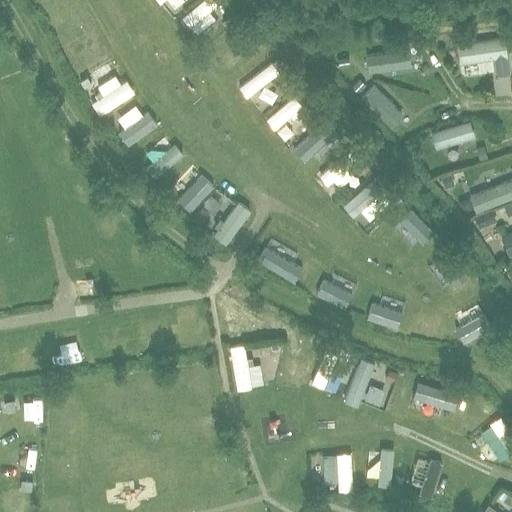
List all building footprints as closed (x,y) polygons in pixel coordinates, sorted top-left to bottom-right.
[(201,0),(195,6),(207,18),(222,3),(219,0),(201,0)] [(62,23),(71,38),(96,24),(87,9),(62,23)] [(243,23),(211,44),(222,60),(253,38),(243,23)] [(462,64),(506,58),(504,38),(459,45),(462,64)] [(95,90),(121,79),(114,60),(108,46),(77,58),(84,77),(89,75),(95,90)] [(368,74),(409,69),(407,53),(366,58),(368,74)] [(275,105),(284,94),(273,85),(284,71),(271,60),(247,91),(259,100),(263,96),(275,105)] [(33,74),(12,84),(20,102),(41,92),(33,74)] [(93,97),(103,114),(139,95),(130,77),(93,97)] [(401,114),(374,86),(362,97),(389,125),(401,114)] [(273,118),(288,134),(303,119),(300,116),(309,107),(297,94),(273,118)] [(140,100),(120,113),(126,123),(146,111),(140,100)] [(57,107),(36,114),(44,137),(65,130),(57,107)] [(469,122),(431,133),(436,148),(473,137),(469,122)] [(312,160),(336,141),(324,127),(301,146),(312,160)] [(67,171),(84,165),(75,142),(59,149),(67,171)] [(168,169),(191,159),(185,147),(162,158),(168,169)] [(324,174),(336,189),(357,172),(354,167),(364,159),(356,149),(324,174)] [(212,175),(184,200),(195,212),(223,187),(212,175)] [(401,207),(380,180),(349,205),(371,231),(401,207)] [(511,197),(511,180),(470,196),(476,212),(511,197)] [(217,231),(232,243),(254,215),(239,203),(217,231)] [(116,207),(108,215),(129,235),(136,227),(116,207)] [(511,233),(502,237),(509,256),(511,255),(511,233)] [(282,336),(282,322),(241,323),(241,336),(282,336)] [(78,361),(73,330),(52,333),(57,364),(78,361)] [(250,340),(235,342),(240,390),(255,388),(250,340)] [(304,386),(314,349),(292,343),(282,380),(304,386)] [(346,388),(349,354),(326,352),(322,386),(346,388)] [(351,398),(367,401),(374,363),(358,360),(351,398)] [(407,411),(421,380),(405,373),(403,378),(393,374),(386,390),(399,396),(395,406),(407,411)] [(203,404),(222,399),(216,377),(197,383),(203,404)] [(61,403),(79,402),(78,382),(60,383),(61,403)] [(440,419),(454,421),(459,387),(445,385),(440,419)] [(224,433),(228,423),(215,419),(216,416),(209,414),(205,426),(224,433)] [(511,425),(508,417),(497,423),(511,451),(511,425)] [(75,436),(54,437),(55,461),(76,460),(75,436)] [(41,439),(23,439),(23,463),(41,464),(41,439)] [(387,476),(398,477),(400,447),(388,446),(387,476)] [(358,492),(356,450),(341,451),(343,493),(358,492)] [(435,457),(425,486),(440,491),(450,462),(435,457)] [(7,505),(37,506),(38,484),(8,483),(7,505)]
